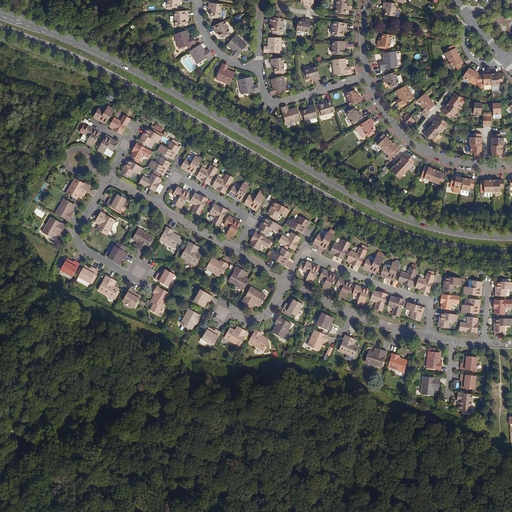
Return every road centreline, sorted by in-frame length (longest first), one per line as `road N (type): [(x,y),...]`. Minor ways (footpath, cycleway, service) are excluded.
road 1 (secondary): [(511,236),(452,231),(388,212),(137,72),(0,12)]
road 2 (secondary): [(0,29),(99,70),(377,225),(439,244),(511,252)]
road 3 (track): [(0,432),(217,511)]
road 4 (residential): [(426,335),(431,300),(304,248),(286,280)]
road 5 (residential): [(137,269),(132,276),(77,238),(106,176)]
road 6 (residential): [(365,76),(272,103),(258,70)]
road 7 (residential): [(172,173),(251,219),(234,250)]
